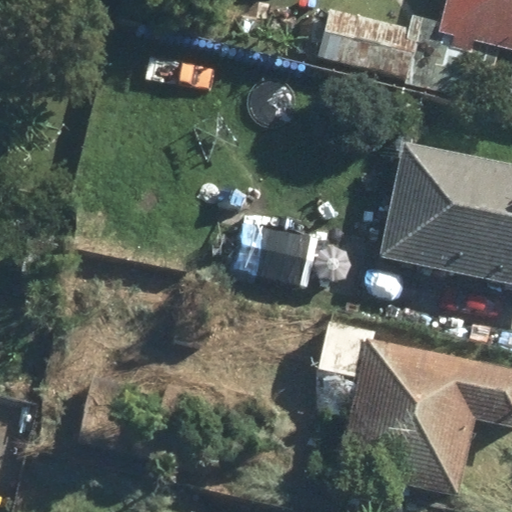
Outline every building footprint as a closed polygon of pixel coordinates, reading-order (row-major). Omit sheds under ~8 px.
[(511,0),(438,0),(411,98),(475,116),(488,70),(511,76),(511,0)] [(409,39),(315,11),(296,74),(391,101),(409,39)] [(511,180),(400,156),(375,272),(511,302),(511,180)] [(297,294),(313,236),(257,220),(241,279),(297,294)] [(353,343),(310,336),(295,428),(337,435),(324,508),(345,511),(388,511),(390,502),(446,511),(453,511),(466,441),(511,449),(511,383),(351,356),(353,343)]
